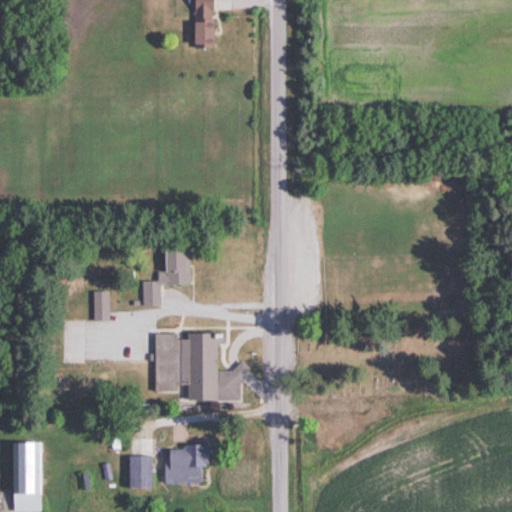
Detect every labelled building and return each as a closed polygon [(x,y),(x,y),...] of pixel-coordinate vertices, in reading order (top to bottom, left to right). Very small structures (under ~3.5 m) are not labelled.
[(210,0),(188,0),(188,48),(210,48),(210,0)] [(189,285),(188,249),(159,249),(159,272),(155,272),(155,281),(140,281),(140,306),(161,306),(160,285),(189,285)] [(107,291),(92,291),(92,322),(107,322),(107,291)] [(151,392),(183,392),(183,400),(239,401),(240,368),(218,368),(219,334),(152,334),(151,392)] [(9,511),(40,511),(40,443),(9,443),(9,511)] [(162,447),(163,484),(199,483),(199,467),(203,467),(202,447),(162,447)] [(126,488),(151,488),(151,456),(126,456),(126,488)]
